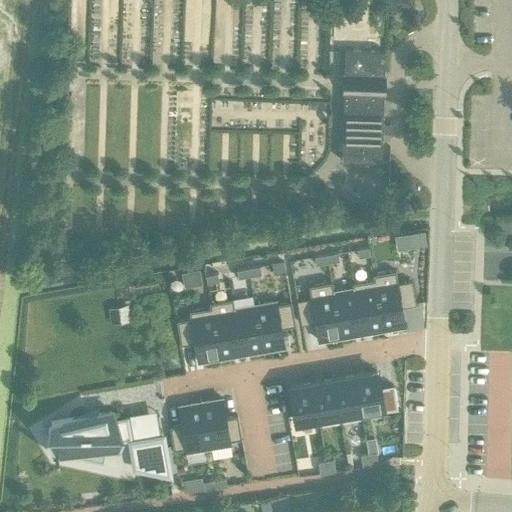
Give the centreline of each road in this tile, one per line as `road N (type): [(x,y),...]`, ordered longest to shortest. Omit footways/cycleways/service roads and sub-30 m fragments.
road 1 (residential): [(162,390),(440,341)]
road 2 (residential): [(440,341),(445,62)]
road 3 (residential): [(434,506),(440,341)]
